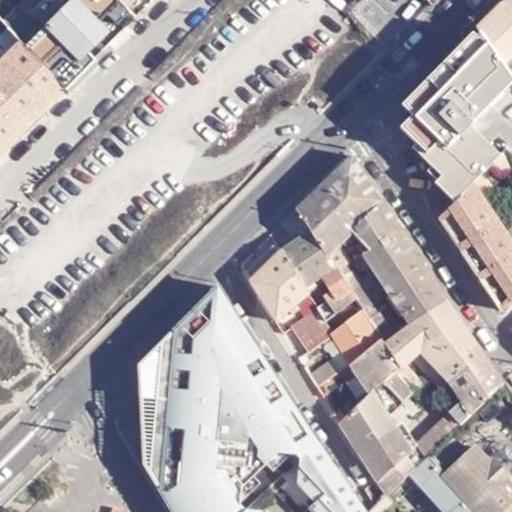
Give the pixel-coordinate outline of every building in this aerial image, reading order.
[(119,23),(130,12),(128,9),(118,0),(41,0),(30,11),(44,24),(61,41),(69,34),(87,54),(119,23)] [(118,0),(128,9),(137,0),(118,0)] [(480,31),(511,78),(511,0),(504,0),(478,27),(480,31)] [(511,85),(511,78),(480,31),(448,63),(445,60),(403,103),(412,112),(399,125),(415,141),(411,145),(430,164),(425,169),(435,178),(432,181),(454,203),(473,186),(482,177),(500,158),(469,129),(511,85)] [(61,41),(42,63),(66,89),(94,60),(87,54),(69,34),(61,41)] [(42,63),(22,41),(0,62),(0,155),(6,149),(0,142),(0,134),(3,137),(34,105),(29,99),(35,95),(48,107),(66,89),(42,63)] [(368,251),(397,225),(374,191),(351,157),(297,211),(304,223),(341,278),(349,270),(335,248),(351,233),(368,251)] [(473,186),(480,197),(490,186),(482,177),(473,186)] [(454,203),(440,217),(502,310),(511,299),(511,244),(500,227),(480,197),(473,186),(454,203)] [(306,235),(281,252),(305,289),(321,278),(334,299),(318,309),(318,310),(326,323),(342,311),(355,300),(345,285),(341,278),(304,223),(299,226),(301,230),(303,229),(306,235)] [(511,244),(511,228),(511,229),(507,223),(500,227),(511,244)] [(474,412),(503,383),(494,370),(485,356),(476,342),(451,306),(436,283),(397,225),(368,251),(363,256),(410,325),(398,335),(385,345),(401,369),(407,364),(425,348),(454,381),(456,384),(465,399),(474,412)] [(281,252),(251,282),(265,304),(275,321),(296,306),(292,300),(305,289),(281,252)] [(349,270),(341,278),(345,285),(353,277),(349,270)] [(353,277),(345,285),(355,300),(363,311),(370,322),(383,342),(385,345),(398,335),(382,313),(379,315),(353,277)] [(203,304),(230,307),(220,289),(203,304)] [(309,296),(305,289),(292,300),(296,306),(309,296)] [(249,335),(230,307),(203,304),(187,320),(184,356),(180,356),(180,362),(161,361),(159,378),(162,378),(158,422),(156,421),(155,438),(173,440),(167,500),(174,511),(260,511),(244,510),(240,505),(240,504),(241,488),(242,487),(253,477),(246,469),(258,458),(264,464),(275,454),(291,456),(295,456),(299,460),(297,483),(301,486),(316,502),(309,508),(313,511),(364,511),(351,491),(340,501),(329,489),(342,478),(290,399),(277,398),(271,387),(267,389),(251,364),(255,361),(247,349),(249,335)] [(334,334),(326,323),(318,310),(291,328),(309,353),(325,341),(332,336),(334,334)] [(370,322),(363,311),(349,322),(334,334),(332,336),(352,364),(383,342),(370,322)] [(184,356),(187,320),(141,366),(147,466),(167,500),(173,440),(155,438),(156,421),(158,422),(162,378),(159,378),(161,361),(180,362),(180,356),(184,356)] [(290,399),(249,335),(247,349),(255,361),(251,364),(267,389),(271,387),(277,398),(290,399)] [(352,364),(332,336),(325,341),(339,364),(336,366),(340,372),(352,364)] [(385,345),(383,342),(352,364),(372,395),(374,393),(398,372),(401,369),(385,345)] [(308,371),(318,387),(328,381),(340,372),(336,366),(329,358),(308,371)] [(398,372),(374,393),(383,407),(389,417),(424,382),(407,364),(401,369),(398,372)] [(399,484),(411,472),(419,464),(410,449),(389,417),(383,407),(374,393),(372,395),(340,423),(363,459),(386,495),(387,495),(399,484)] [(426,458),(474,412),(465,399),(416,446),(415,445),(410,449),(419,464),(426,458)] [(444,476),(473,448),(466,441),(437,468),(444,476)] [(411,472),(446,511),(473,511),(475,511),(503,511),(511,505),(511,488),(504,480),(507,476),(494,462),(490,465),(475,448),(473,448),(444,476),(437,468),(426,458),(419,464),(411,472)] [(272,472),(291,456),(275,454),(264,464),(258,458),(246,469),(253,477),(266,466),(272,472)] [(260,484),(253,477),(242,487),(240,504),(260,484)] [(351,491),(342,478),(329,489),(340,501),(351,491)] [(309,508),(316,502),(301,486),(294,493),(308,509),(309,508)]
